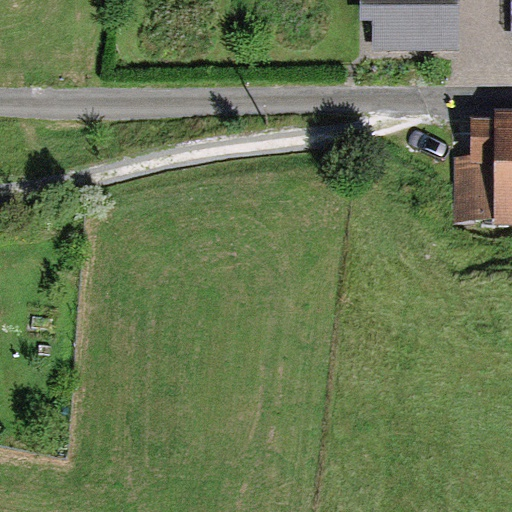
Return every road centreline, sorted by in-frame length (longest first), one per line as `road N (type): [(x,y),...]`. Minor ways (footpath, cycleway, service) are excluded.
road 1 (residential): [(511,101),(0,111)]
road 2 (track): [(0,188),(360,129),(380,100)]
